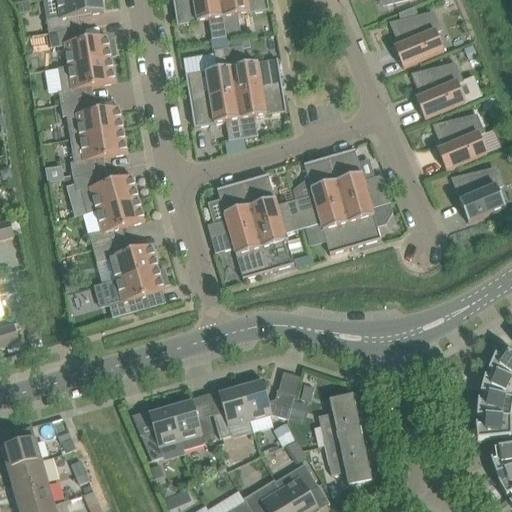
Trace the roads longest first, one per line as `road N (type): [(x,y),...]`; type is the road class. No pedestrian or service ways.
road 1 (tertiary): [(0,399),(218,333)]
road 2 (residential): [(177,182),(384,123)]
road 3 (residential): [(177,182),(144,0)]
road 4 (tertiary): [(218,333),(273,326),(351,341),(396,340)]
road 5 (residential): [(218,333),(177,182)]
road 6 (residential): [(420,482),(396,340)]
road 7 (residential): [(423,248),(429,231),(384,123)]
road 8 (residential): [(384,123),(332,0)]
road 9 (tertiary): [(396,340),(511,281)]
